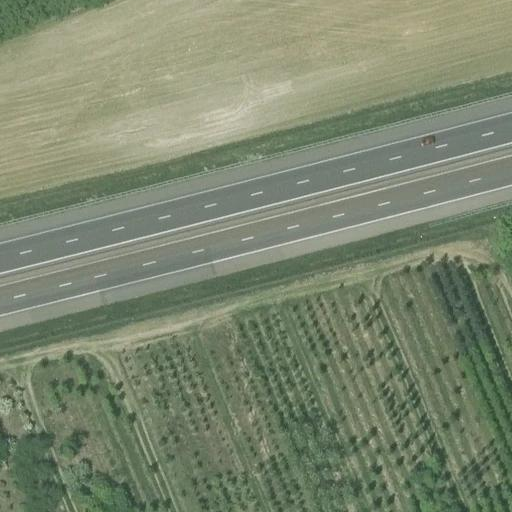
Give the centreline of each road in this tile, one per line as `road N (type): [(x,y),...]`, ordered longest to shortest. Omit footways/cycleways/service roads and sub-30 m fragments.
road 1 (motorway): [(511,129),(0,259)]
road 2 (motorway): [(0,301),(511,171)]
